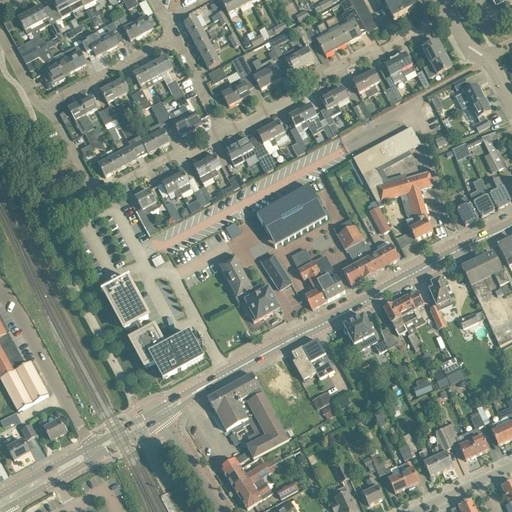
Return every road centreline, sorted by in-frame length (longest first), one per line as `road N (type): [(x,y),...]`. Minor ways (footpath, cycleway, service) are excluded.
road 1 (secondary): [(209,383),(511,225)]
road 2 (residential): [(223,131),(450,23)]
road 3 (unclassified): [(89,446),(0,288)]
road 4 (residential): [(93,189),(223,131)]
road 5 (residential): [(49,103),(173,35)]
